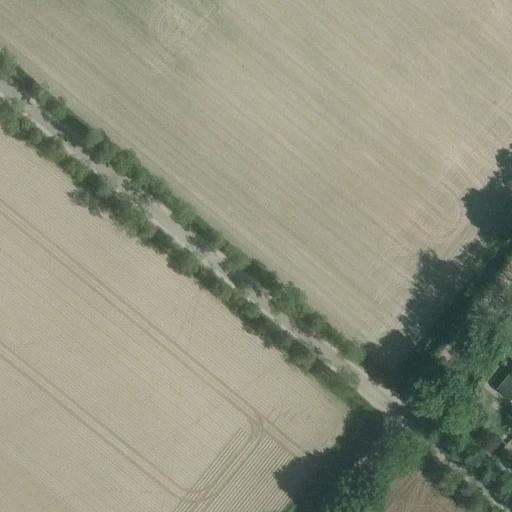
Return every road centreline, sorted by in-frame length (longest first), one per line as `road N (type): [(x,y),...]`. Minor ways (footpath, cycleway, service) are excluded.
road 1 (unclassified): [(511,508),(403,410),(0,85)]
road 2 (track): [(403,410),(511,279)]
road 3 (track): [(403,410),(322,511)]
